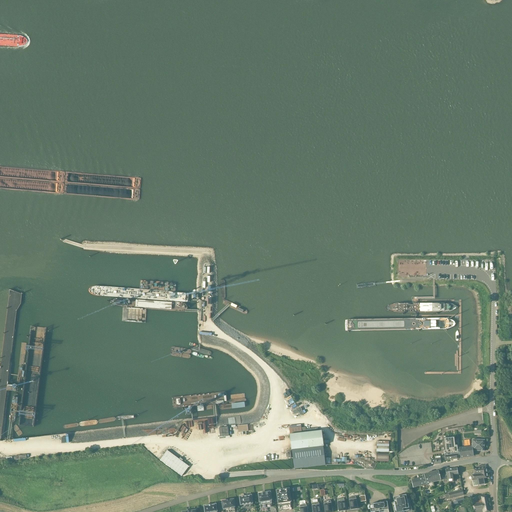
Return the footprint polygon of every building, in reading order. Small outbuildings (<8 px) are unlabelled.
[(458,312),(457,302),(452,303),(415,303),(382,304),(383,314),(458,312)] [(348,317),(348,328),(458,328),(458,317),(348,317)] [(289,405),(294,402),(290,396),(285,399),(289,405)] [(300,407),(293,411),(294,414),(298,412),(300,416),(303,414),(301,410),(302,410),(300,407)] [(210,428),(215,428),(213,418),(200,419),(202,434),(211,433),(210,428)] [(176,435),(183,438),(188,429),(180,425),(178,429),(176,428),(164,429),(165,436),(176,435)] [(229,436),(228,427),(219,428),(220,437),(229,436)] [(293,459),(294,469),(325,465),(323,446),(321,431),(302,433),(301,427),(289,428),(290,435),(292,450),(293,459)] [(454,438),(444,439),(446,451),(444,451),(445,460),(459,458),(458,455),(458,453),(457,449),(455,450),(454,438)] [(460,453),(458,453),(458,455),(460,455),(460,458),(473,456),(472,451),(484,451),(484,440),(472,440),(472,447),(459,448),(460,453)] [(376,452),(389,452),(389,442),(376,441),(376,452)] [(189,466),(167,450),(160,460),(182,476),(189,466)] [(376,462),(388,462),(389,454),(376,454),(376,462)] [(481,479),(484,479),(488,478),(486,467),(486,465),(479,465),(479,468),(473,469),(474,474),(480,474),(481,479)] [(457,468),(445,470),(446,473),(441,475),(443,483),(448,482),(449,482),(453,482),(452,475),(458,474),(457,468)] [(431,473),(433,482),(441,481),(438,471),(431,473)] [(418,478),(420,486),(426,484),(433,482),(431,473),(424,475),(424,474),(422,475),(423,477),(418,478)] [(472,475),(473,486),(485,484),(484,479),(481,479),(480,474),(474,474),(472,475)] [(411,480),(413,488),(420,486),(418,478),(411,480)] [(281,490),(277,491),(280,511),(292,510),(288,489),(284,490),(281,490)] [(448,494),(449,499),(456,497),(464,495),(462,490),(448,494)] [(270,492),(258,494),(260,507),(268,506),(268,508),(272,507),(270,492)] [(251,495),(240,497),(241,509),(253,507),(251,495)] [(400,496),(403,511),(409,510),(406,495),(400,496)] [(471,502),(473,511),(482,511),(483,511),(482,511),(486,511),(489,511),(486,496),(485,496),(484,495),(477,496),(477,499),(479,498),(480,500),(471,502)] [(393,498),(396,511),(401,511),(403,511),(400,496),(393,498)] [(358,509),(356,497),(349,498),(351,510),(358,509)] [(346,511),(344,498),(337,500),(339,511),(346,511)] [(228,509),(228,511),(234,511),(235,511),(234,507),(233,500),(222,501),(223,510),(228,509)] [(332,511),(330,500),(324,501),(325,511),(332,511)] [(320,511),(319,502),(312,503),(312,511),(320,511)] [(378,503),(379,511),(388,511),(387,502),(378,503)] [(369,504),(370,511),(379,511),(378,503),(369,504)]
